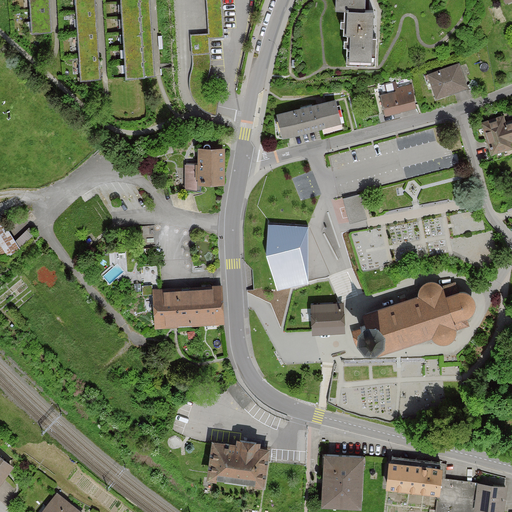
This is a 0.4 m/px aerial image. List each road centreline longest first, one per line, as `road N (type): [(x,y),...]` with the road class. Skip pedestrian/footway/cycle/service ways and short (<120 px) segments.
road 1 (residential): [(231,231),(238,350),(258,387),(304,412),(511,466)]
road 2 (unclassified): [(231,231),(163,210),(143,178),(67,185),(41,205),(49,238),(139,342)]
road 3 (residential): [(240,166),(511,84)]
road 4 (residential): [(282,0),(240,166)]
